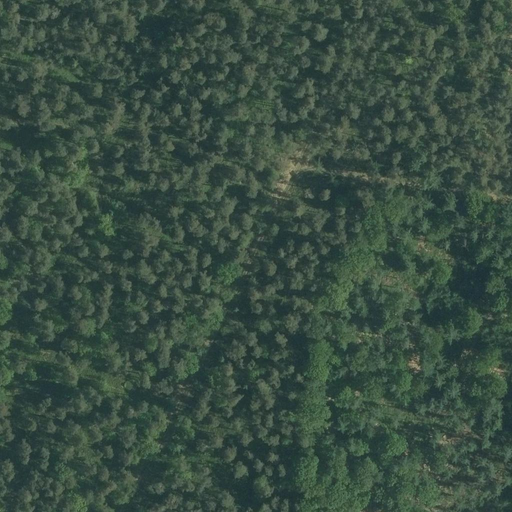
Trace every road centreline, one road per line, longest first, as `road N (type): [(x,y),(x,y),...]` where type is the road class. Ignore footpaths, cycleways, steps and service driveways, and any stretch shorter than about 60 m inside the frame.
road 1 (track): [(511,201),(320,168),(289,174),(122,511)]
road 2 (track): [(289,174),(376,0)]
